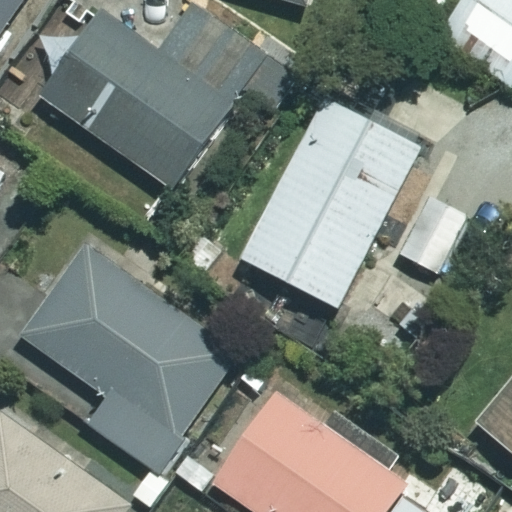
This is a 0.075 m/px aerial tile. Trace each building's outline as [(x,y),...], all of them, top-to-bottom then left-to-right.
[(276,0),(348,24),(357,0),(276,0)] [(511,0),(484,0),(454,42),(511,83),(511,0)] [(57,101),(190,197),(265,93),(286,109),(308,77),(211,7),(173,60),(116,19),(57,101)] [(437,153),(343,104),(259,264),(353,313),(437,153)] [(0,165),(8,154),(0,147),(0,165)] [(483,223),(445,201),(412,257),(450,279),(483,223)] [(252,357),(99,251),(36,340),(123,400),(104,426),(171,473),(252,357)] [(264,511),(428,511),(415,502),(425,488),(295,398),(232,489),(264,511)] [(511,404),(492,428),(511,444),(511,404)] [(144,511),(145,511),(128,499),(151,467),(120,445),(97,478),(12,418),(0,434),(0,511),(144,511)]
